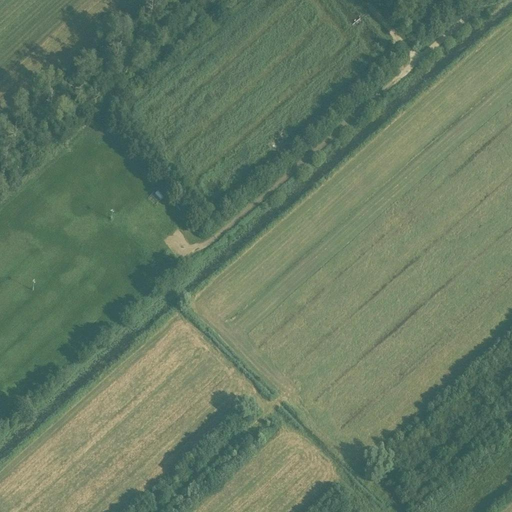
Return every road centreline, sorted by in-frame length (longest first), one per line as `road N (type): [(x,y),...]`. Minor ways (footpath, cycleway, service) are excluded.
road 1 (track): [(144,138),(295,5),(310,1),(327,18),(344,37),(342,50),(188,187)]
road 2 (track): [(251,0),(127,112),(216,209)]
road 3 (track): [(216,209),(401,42)]
road 4 (track): [(327,18),(166,163)]
road 5 (track): [(282,395),(159,511)]
